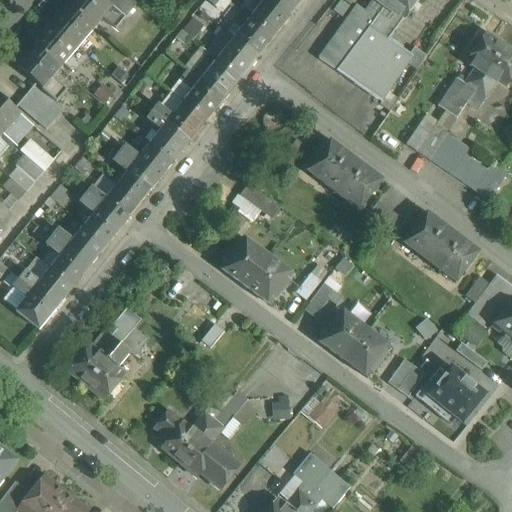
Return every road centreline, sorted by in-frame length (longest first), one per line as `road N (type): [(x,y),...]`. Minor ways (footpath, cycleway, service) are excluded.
road 1 (residential): [(503,455),(451,456),(140,228)]
road 2 (unknown): [(206,0),(0,268)]
road 3 (residential): [(511,263),(261,74)]
road 4 (residential): [(17,382),(170,511)]
road 5 (residential): [(17,382),(140,228)]
road 6 (residential): [(140,228),(261,74)]
